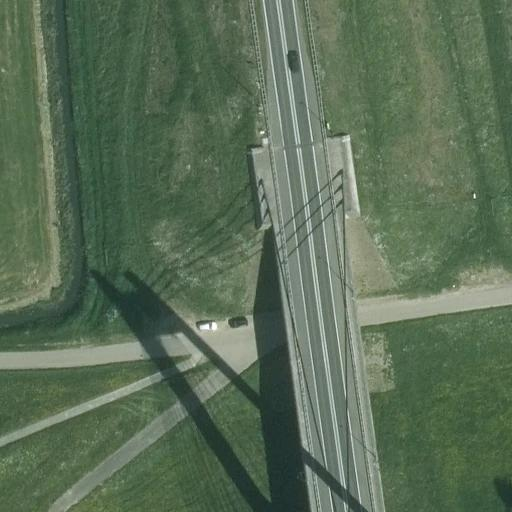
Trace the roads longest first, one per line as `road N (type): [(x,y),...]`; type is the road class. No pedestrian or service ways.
road 1 (trunk): [(348,511),(278,0)]
road 2 (unclassified): [(202,343),(511,295)]
road 3 (unclassified): [(202,343),(0,360)]
